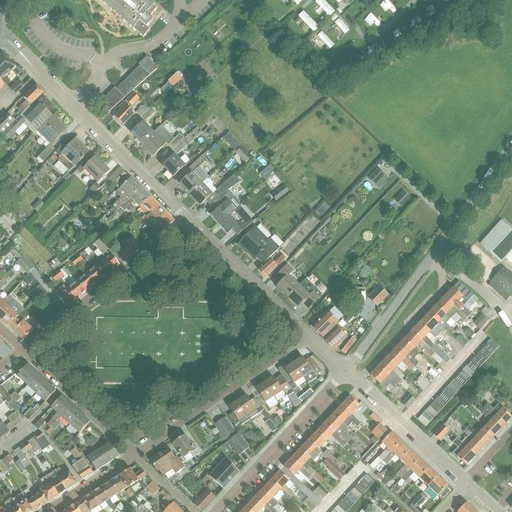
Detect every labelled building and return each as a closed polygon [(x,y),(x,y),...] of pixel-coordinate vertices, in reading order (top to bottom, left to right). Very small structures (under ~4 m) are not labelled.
[(99,0),(113,12),(114,10),(123,18),(122,20),(143,38),(150,29),(147,26),(153,19),(150,16),(157,8),(148,0),(99,0)] [(280,0),(290,10),(299,0),(298,0),(280,0)] [(329,0),(328,2),(338,8),(341,4),(335,0),(329,0)] [(241,1),(238,4),(249,16),(252,13),(241,1)] [(299,25),(297,27),(304,35),(312,27),(297,11),(291,16),(299,25)] [(177,25),(183,31),(189,25),(183,19),(177,25)] [(339,36),(345,32),(333,19),(328,23),(339,36)] [(320,54),(329,46),(316,31),(307,39),(320,54)] [(2,52),(0,53),(0,78),(1,80),(12,71),(17,76),(21,71),(2,52)] [(108,112),(158,68),(146,56),(138,64),(140,65),(116,89),(114,87),(99,102),(108,112)] [(178,56),(168,64),(171,67),(181,59),(178,56)] [(168,82),(173,87),(182,79),(177,74),(168,82)] [(16,94),(25,86),(19,80),(10,89),(16,94)] [(144,98),(151,91),(144,84),(137,91),(144,98)] [(22,113),(29,106),(44,92),(36,85),(24,97),(27,100),(18,109),(20,110),(22,113)] [(120,110),(114,116),(118,120),(117,121),(120,124),(121,123),(123,125),(134,113),(128,108),(134,102),(138,98),(134,93),(129,97),(119,108),(120,110)] [(140,116),(149,108),(145,103),(136,112),(140,116)] [(40,104),(34,111),(26,119),(27,119),(37,129),(51,115),(40,104)] [(140,116),(145,121),(155,112),(150,107),(149,108),(140,116)] [(0,132),(1,134),(15,120),(8,113),(0,120),(0,132)] [(15,120),(1,134),(8,140),(27,119),(26,119),(21,114),(19,117),(15,120)] [(66,129),(51,115),(37,129),(52,143),(66,129)] [(141,144),(153,133),(143,122),(131,133),(141,144)] [(161,125),(153,133),(141,144),(153,156),(166,143),(172,150),(184,138),(179,134),(174,139),(161,125)] [(69,171),(88,151),(75,138),(71,143),(67,139),(55,152),(61,158),(58,160),(69,171)] [(186,146),(181,141),(172,150),(177,155),(186,146)] [(43,161),(55,149),(50,144),(38,156),(43,161)] [(174,155),(163,166),(173,177),(184,166),(188,162),(183,157),(179,161),(174,155)] [(50,157),(46,162),(50,166),(54,162),(50,157)] [(98,183),(109,171),(95,157),(84,168),(98,183)] [(191,173),(180,184),(184,188),(190,195),(206,180),(209,177),(199,167),(205,162),(200,157),(188,169),(187,169),(191,173)] [(270,165),(265,169),(271,175),(276,171),(270,165)] [(117,188),(129,176),(121,168),(109,179),(117,188)] [(368,179),(379,188),(388,178),(378,168),(368,179)] [(66,182),(71,176),(67,173),(62,179),(66,182)] [(121,197),(111,207),(112,208),(116,212),(121,207),(131,197),(140,188),(135,183),(136,183),(131,178),(116,192),(121,197)] [(190,195),(200,205),(213,193),(216,190),(211,186),(212,184),(211,182),(210,181),(209,179),(207,179),(206,180),(190,195)] [(225,181),(213,193),(218,198),(231,187),(232,187),(226,181),(225,181)] [(90,189),(95,194),(101,188),(96,183),(90,189)] [(284,185),(280,189),(285,194),(289,191),(284,185)] [(131,197),(121,207),(116,212),(120,215),(134,202),(140,208),(151,199),(140,188),(131,197)] [(230,191),(220,200),(218,198),(209,205),(215,212),(211,215),(219,224),(237,209),(241,205),(230,191)] [(394,200),(402,208),(411,198),(404,191),(394,200)] [(140,208),(140,209),(145,215),(142,218),(144,220),(147,218),(159,206),(152,198),(151,199),(140,208)] [(32,208),(38,213),(45,205),(39,201),(32,208)] [(147,218),(144,220),(150,227),(153,224),(154,225),(166,213),(159,206),(147,218)] [(325,211),(320,206),(315,211),(320,216),(325,211)] [(250,224),(237,209),(219,224),(227,234),(232,229),(237,235),(250,224)] [(161,232),(174,221),(166,213),(154,225),(161,232)] [(105,216),(97,224),(100,227),(108,220),(105,217),(105,216)] [(480,244),(500,263),(511,249),(511,230),(501,220),(480,244)] [(267,241),(254,228),(238,244),(254,260),(256,257),(263,264),(269,258),(279,248),(269,238),(267,241)] [(17,238),(12,242),(16,246),(21,241),(17,238)] [(115,246),(121,253),(130,246),(135,242),(132,238),(129,240),(128,238),(125,240),(124,239),(115,246)] [(96,265),(105,276),(120,265),(100,240),(94,244),(104,257),(105,255),(107,257),(96,265)] [(135,242),(130,246),(135,253),(140,248),(135,242)] [(124,261),(135,253),(130,246),(121,253),(119,254),(124,261)] [(19,261),(23,257),(13,247),(9,251),(19,261)] [(366,263),(373,256),(368,251),(362,259),(366,263)] [(263,264),(258,269),(265,277),(277,267),(285,258),(282,255),(274,263),(270,259),(269,258),(263,264)] [(26,273),(33,267),(23,257),(19,261),(16,263),(26,273)] [(56,259),(49,264),(53,270),(61,264),(56,259)] [(96,265),(86,273),(95,284),(105,276),(96,265)] [(287,297),(298,286),(288,276),(293,271),(287,265),(275,277),(281,283),(276,287),(287,297)] [(506,301),(511,294),(511,275),(503,268),(488,285),(506,301)] [(95,284),(86,273),(77,280),(86,292),(95,284)] [(31,275),(23,282),(28,287),(36,281),(31,275)] [(298,286),(287,297),(298,308),(302,303),(308,309),(320,296),(322,294),(305,279),(298,286)] [(86,292),(77,280),(67,288),(76,299),(86,292)] [(452,287),(444,296),(453,305),(454,306),(466,318),(470,314),(463,306),(467,301),(473,296),(458,282),(453,288),(452,287)] [(378,307),(388,295),(379,287),(368,298),(378,307)] [(76,299),(67,288),(57,296),(66,307),(76,299)] [(48,304),(53,300),(45,291),(40,295),(48,304)] [(3,302),(0,305),(0,317),(8,326),(24,310),(14,300),(9,295),(3,302)] [(444,296),(436,305),(449,318),(450,319),(455,314),(463,321),(466,318),(454,306),(444,296)] [(449,318),(436,305),(427,314),(443,329),(449,335),(453,331),(444,323),(449,318)] [(327,313),(313,327),(322,337),(324,335),(327,338),(336,329),(333,326),(337,323),(336,323),(342,317),(333,308),(327,313)] [(24,310),(8,326),(14,331),(14,332),(23,341),(34,330),(24,321),(29,315),(24,310)] [(427,314),(419,322),(429,332),(435,337),(443,329),(427,314)] [(480,329),(488,320),(482,314),(473,323),(480,329)] [(419,322),(411,331),(430,349),(442,360),(446,364),(449,360),(429,341),(430,341),(425,336),(429,332),(419,322)] [(346,337),(345,336),(337,328),(336,329),(327,338),(324,340),(333,350),(346,337)] [(465,332),(471,338),(474,334),(468,328),(465,332)] [(430,349),(411,331),(403,340),(413,349),(417,344),(439,364),(442,360),(430,349)] [(459,335),(458,336),(455,340),(463,347),(467,342),(459,335)] [(356,340),(352,337),(341,351),(345,354),(356,340)] [(490,339),(486,343),(494,351),(498,346),(490,339)] [(403,340),(395,348),(414,366),(417,363),(413,359),(418,354),(413,349),(403,340)] [(486,343),(482,348),(490,355),(494,351),(486,343)] [(401,361),(410,370),(414,366),(395,348),(386,357),(396,367),(401,361)] [(490,355),(482,348),(478,352),(486,359),(490,355)] [(478,352),(474,357),(482,364),(486,359),(478,352)] [(294,363),(303,377),(308,383),(317,377),(315,375),(320,372),(310,357),(305,360),(303,357),(294,363)] [(386,357),(378,366),(397,384),(401,380),(391,372),(396,367),(386,357)] [(482,364),(474,357),(470,361),(478,368),(482,364)] [(470,361),(466,365),(474,373),(478,368),(470,361)] [(303,377),(294,363),(284,369),(287,373),(282,376),(291,389),(292,391),(297,387),(294,383),(303,377)] [(27,385),(37,374),(27,365),(17,376),(27,385)] [(466,365),(462,370),(470,377),(474,373),(466,365)] [(397,384),(378,366),(370,375),(384,389),(389,384),(394,388),(397,384)] [(462,370),(457,374),(466,382),(470,377),(462,370)] [(46,382),(37,374),(27,385),(36,393),(46,382)] [(466,382),(457,374),(453,379),(462,386),(466,382)] [(273,377),(265,383),(274,396),(278,402),(284,397),(284,394),(291,389),(282,376),(276,380),(273,377)] [(462,386),(453,379),(449,383),(458,391),(462,386)] [(46,382),(36,393),(45,402),(55,391),(46,382)] [(274,396),(265,383),(256,388),(260,394),(255,397),(262,407),(267,404),(265,402),(274,396)] [(458,391),(449,383),(445,388),(453,395),(458,391)] [(484,395),(488,390),(482,384),(477,389),(484,395)] [(0,385),(0,393),(8,404),(18,394),(15,391),(10,396),(1,385),(0,385)] [(453,395),(445,388),(441,392),(449,400),(453,395)] [(449,400),(441,392),(437,397),(445,404),(449,400)] [(18,394),(8,404),(15,413),(21,407),(16,402),(21,397),(18,394)] [(246,395),(238,401),(247,415),(248,414),(251,418),(264,410),(262,407),(255,397),(250,401),(246,395)] [(414,399),(409,395),(401,403),(406,408),(414,399)] [(61,416),(71,405),(61,396),(51,407),(57,412),(52,418),(52,419),(48,424),(51,426),(56,421),(61,416)] [(350,397),(341,406),(351,415),(360,424),(364,419),(355,411),(360,406),(350,397)] [(445,404),(437,397),(433,401),(441,408),(445,404)] [(301,403),(298,399),(297,398),(292,402),(295,407),(301,403)] [(247,415),(238,401),(229,407),(233,412),(228,416),(235,426),(240,422),(242,425),(251,418),(248,414),(247,415)] [(441,408),(433,401),(429,406),(437,413),(441,408)] [(511,417),(502,408),(497,404),(493,409),(487,403),(482,408),(483,409),(488,414),(492,418),(497,423),(502,427),(511,417)] [(28,421),(41,407),(37,404),(32,410),(30,408),(23,416),(28,421)] [(80,413),(71,405),(61,416),(70,424),(80,413)] [(341,406),(333,414),(343,423),(347,427),(352,423),(357,427),(360,424),(351,415),(341,406)] [(437,413),(429,406),(425,410),(433,418),(437,413)] [(433,418),(425,410),(421,415),(429,422),(433,418)] [(80,413),(70,424),(79,433),(89,422),(80,413)] [(381,421),(373,413),(369,416),(378,425),(381,421)] [(5,426),(9,431),(19,423),(12,414),(7,418),(10,422),(5,426)] [(333,414),(325,423),(335,432),(346,443),(350,439),(343,432),(347,427),(343,423),(333,414)] [(429,422),(421,415),(417,419),(425,426),(429,422)] [(278,417),(272,422),(276,428),(282,424),(278,417)] [(235,433),(225,418),(215,425),(225,440),(235,433)] [(502,427),(497,423),(492,418),(483,428),(493,437),(502,427)] [(41,419),(34,426),(38,430),(45,422),(41,419)] [(276,429),(269,419),(265,422),(272,432),(276,429)] [(2,422),(0,423),(0,438),(9,431),(5,426),(2,422)] [(448,422),(444,426),(448,431),(452,426),(448,422)] [(325,423),(316,432),(326,441),(331,436),(343,447),(346,443),(335,432),(325,423)] [(379,424),(371,433),(379,439),(387,430),(379,424)] [(439,441),(448,431),(444,426),(442,425),(433,435),(439,441)] [(474,437),(470,433),(465,428),(462,432),(467,436),(461,443),(465,447),(475,456),(484,446),(474,437)] [(483,428),(474,437),(484,446),(493,437),(483,428)] [(251,430),(244,435),(249,443),(256,438),(251,430)] [(50,445),(41,432),(33,438),(40,448),(42,450),(50,445)] [(316,432),(308,441),(318,450),(326,441),(316,432)] [(391,452),(401,441),(391,432),(390,434),(381,443),(387,448),(378,457),(369,466),(373,470),(382,461),(391,452)] [(237,434),(227,442),(238,456),(248,448),(237,434)] [(66,441),(69,444),(71,442),(75,438),(71,435),(66,441)] [(92,435),(89,439),(94,444),(98,441),(92,435)] [(183,458),(197,449),(194,443),(191,444),(185,435),(173,442),(183,458)] [(28,441),(24,444),(27,450),(31,455),(35,452),(40,448),(33,438),(28,441)] [(475,456),(465,447),(461,443),(456,438),(453,441),(458,446),(456,447),(461,451),(456,457),(465,466),(475,456)] [(94,444),(89,439),(86,442),(91,447),(94,444)] [(308,441),(300,449),(310,458),(312,461),(313,462),(318,457),(324,462),(322,463),(340,480),(344,475),(331,463),(327,459),(322,454),(321,453),(318,450),(308,441)] [(352,441),(348,445),(353,450),(357,446),(352,441)] [(391,452),(382,461),(386,465),(395,455),(400,460),(410,450),(401,441),(391,452)] [(75,448),(71,442),(69,444),(67,446),(70,451),(78,462),(72,467),(82,480),(93,473),(75,448)] [(19,448),(14,451),(20,459),(21,461),(27,457),(23,453),(27,450),(24,444),(19,448)] [(110,444),(99,451),(107,464),(118,457),(110,444)] [(67,447),(61,449),(64,458),(70,456),(67,447)] [(158,470),(163,475),(164,477),(167,480),(185,467),(177,456),(175,457),(168,447),(150,460),(157,471),(158,470)] [(300,449),(292,458),(301,467),(311,476),(319,484),(323,480),(305,464),(310,458),(300,449)] [(331,455),(326,450),(322,454),(327,459),(331,463),(335,459),(331,455)] [(410,450),(400,460),(405,465),(400,469),(401,470),(396,475),(401,479),(419,458),(410,450)] [(107,464),(99,451),(88,458),(96,471),(107,464)] [(14,460),(10,454),(5,457),(1,460),(7,470),(12,467),(9,463),(14,460)] [(292,458),(283,467),(293,477),(298,471),(307,480),(311,476),(301,467),(292,458)] [(429,467),(419,458),(401,479),(401,478),(405,482),(413,473),(419,478),(429,467)] [(20,459),(15,463),(20,471),(25,469),(20,462),(21,461),(20,459)] [(225,459),(209,476),(223,489),(239,472),(225,459)] [(1,460),(0,460),(0,469),(1,469),(4,474),(8,471),(7,470),(1,460)] [(386,465),(382,462),(374,469),(378,473),(386,465)] [(438,476),(429,467),(419,478),(428,487),(438,476)] [(77,483),(69,471),(63,475),(59,468),(55,470),(60,477),(67,489),(77,483)] [(130,469),(120,475),(128,487),(147,475),(142,470),(134,475),(130,469)] [(385,469),(380,475),(383,478),(389,473),(385,469)] [(67,489),(60,477),(55,470),(45,477),(50,483),(58,496),(67,489)] [(279,471),(271,480),(280,490),(285,494),(290,498),(293,495),(284,486),(289,481),(279,471)] [(366,474),(361,479),(370,486),(374,482),(366,474)] [(120,475),(111,481),(119,494),(128,487),(120,475)] [(438,476),(428,487),(437,496),(447,485),(438,476)] [(58,496),(50,483),(45,477),(40,480),(44,487),(40,490),(41,492),(48,502),(58,496)] [(388,477),(383,483),(389,489),(395,483),(388,477)] [(370,486),(361,479),(357,483),(366,490),(370,486)] [(271,480),(262,489),(272,498),(280,490),(271,480)] [(119,494),(111,481),(101,487),(109,500),(119,494)] [(153,495),(159,489),(153,482),(147,488),(152,493),(153,495)] [(366,490),(357,483),(353,487),(361,495),(366,490)] [(317,487),(312,493),(321,501),(326,495),(329,492),(320,484),(317,487)] [(101,487),(92,493),(100,506),(105,503),(108,507),(111,504),(109,500),(101,487)] [(361,495),(353,487),(349,492),(357,499),(361,495)] [(147,488),(140,494),(146,499),(152,493),(147,488)] [(129,497),(134,493),(129,489),(125,492),(129,497)] [(207,489),(193,504),(201,511),(202,511),(216,497),(215,497),(207,489)] [(262,489),(254,498),(264,507),(268,511),(269,511),(276,511),(277,511),(273,508),(277,503),(272,498),(262,489)] [(48,502),(41,492),(27,501),(34,511),(48,502)] [(357,499),(349,492),(345,496),(353,504),(357,499)] [(22,493),(17,496),(13,498),(21,511),(32,511),(34,511),(27,501),(22,493)] [(92,493),(75,503),(80,511),(90,511),(100,506),(92,493)] [(166,510),(163,511),(182,511),(173,502),(170,499),(166,494),(162,498),(166,503),(163,506),(166,510)] [(404,495),(400,499),(404,502),(407,505),(411,501),(404,495)] [(345,496),(341,501),(349,508),(353,504),(345,496)] [(408,508),(412,511),(422,511),(417,507),(424,501),(419,496),(408,508)] [(21,511),(13,498),(9,501),(5,504),(5,505),(9,511),(21,511)] [(254,498),(246,507),(251,511),(259,511),(264,507),(254,498)] [(311,511),(316,506),(307,498),(302,504),(311,511)] [(345,511),(349,508),(341,501),(337,505),(344,511),(345,511)] [(370,502),(364,508),(367,511),(374,505),(370,502)] [(68,509),(62,511),(80,511),(75,503),(67,508),(68,509)] [(474,511),(475,511),(466,503),(457,511),(474,511)]
